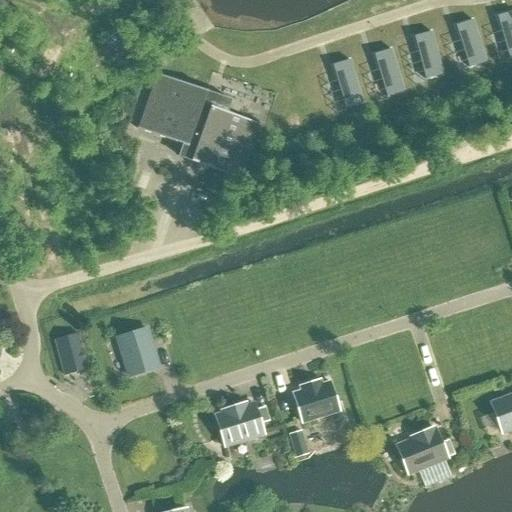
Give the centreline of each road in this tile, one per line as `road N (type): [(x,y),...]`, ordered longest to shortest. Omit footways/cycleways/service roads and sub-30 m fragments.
road 1 (residential): [(511,288),(114,421)]
road 2 (track): [(195,244),(511,140)]
